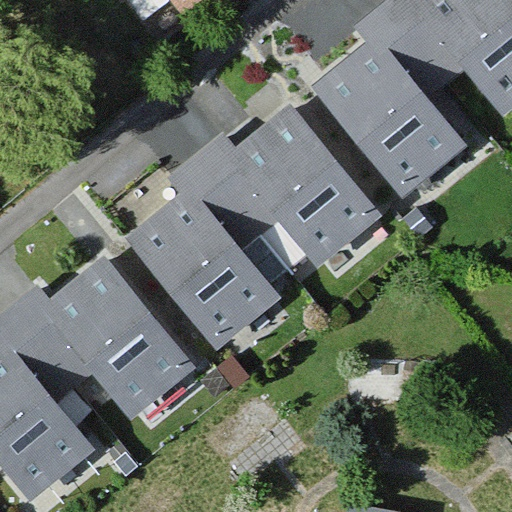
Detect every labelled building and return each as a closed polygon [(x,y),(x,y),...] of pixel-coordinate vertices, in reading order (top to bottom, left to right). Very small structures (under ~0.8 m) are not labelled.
[(448,67),(391,0),(377,0),(357,17),(369,31),(317,75),(409,184),(469,133),(427,85),(448,67)] [(511,0),(391,0),(448,67),(465,53),(506,102),(511,96),(511,0)] [(225,124),(200,144),(263,218),(280,204),(321,253),(381,203),(289,94),(236,138),(225,124)] [(263,218),(200,144),(172,169),(183,183),(131,227),(223,335),(283,285),(242,236),(263,218)] [(37,278),(13,298),(76,372),(93,358),(134,406),(194,356),(102,248),(49,292),(37,278)] [(76,372),(13,298),(0,309),(0,446),(36,489),(96,438),(55,390),(76,372)] [(215,364),(200,376),(214,392),(229,380),(225,376),(215,364)] [(239,364),(225,376),(229,380),(233,384),(246,372),(243,369),(239,364)] [(126,449),(116,457),(127,469),(137,461),(126,449)]
